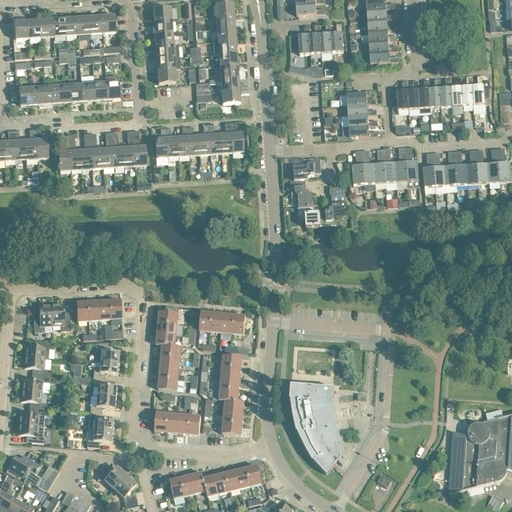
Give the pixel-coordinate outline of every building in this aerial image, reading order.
[(386,6),(385,0),(366,2),(367,12),(386,11),(395,11),(395,5),(386,6)] [(216,19),(233,18),(233,5),(215,7),(216,19)] [(316,12),(315,6),(296,7),(297,18),(325,16),(325,11),(316,12)] [(154,24),(171,23),(170,10),(153,11),(154,24)] [(387,17),(386,11),(367,12),(367,23),(387,22),(396,21),(396,16),(387,17)] [(103,36),(105,35),(115,35),(114,17),(101,18),(103,36)] [(90,36),(103,36),(101,18),(89,19),(90,36)] [(217,32),(234,31),(233,18),(216,19),(217,32)] [(78,37),(90,36),(89,19),(77,20),(78,37)] [(65,38),(78,37),(77,20),(64,21),(65,38)] [(53,39),(65,38),(64,21),(52,22),(53,39)] [(41,40),(53,39),(52,22),(40,23),(41,40)] [(387,27),(387,22),(367,23),(368,34),(388,33),(397,32),(396,27),(387,27)] [(28,41),(41,40),(40,23),(27,24),(28,41)] [(155,36),(172,35),(171,23),(154,24),(155,36)] [(15,42),(25,41),(28,41),(27,24),(14,24),(15,42)] [(332,55),(344,54),(342,26),(336,26),(337,35),(331,36),(332,55)] [(322,56),(320,36),(320,27),(315,28),(315,37),(310,37),(309,37),(311,57),(322,56)] [(322,56),(332,55),(331,36),(331,27),(325,27),(326,36),(320,36),(322,56)] [(309,37),(310,37),(309,28),(304,28),(304,37),(298,38),(299,42),(293,43),(294,59),(300,59),(300,57),(311,57),(309,37)] [(218,44),(235,43),(234,31),(217,32),(218,44)] [(397,43),(397,38),(388,38),(388,33),(368,34),(369,45),(388,43),(388,44),(397,43)] [(156,49),(173,47),(172,35),(155,36),(156,49)] [(214,57),(219,56),(236,55),(235,43),(218,44),(213,44),(214,57)] [(389,49),(388,44),(388,43),(369,45),(370,55),(389,54),(398,54),(398,48),(389,49)] [(179,59),(178,47),(173,47),(156,49),(156,61),(179,59)] [(389,60),(389,54),(370,55),(370,67),(399,65),(399,59),(389,60)] [(220,69),(237,68),(236,55),(219,56),(220,69)] [(157,73),(175,72),(180,71),(179,59),(156,61),(157,73)] [(221,81),(238,80),(237,68),(220,69),(221,81)] [(158,86),(176,85),(175,72),(157,73),(158,86)] [(478,88),(473,88),(472,88),(474,108),(485,107),(483,78),(477,79),(478,88)] [(463,108),(474,108),(472,88),(473,88),(472,79),(467,80),(467,89),(462,89),(461,89),(463,108)] [(221,94),(239,92),(238,80),(221,81),(221,94)] [(452,109),(463,108),(461,89),(462,89),(461,80),(456,80),(456,89),(451,90),(452,109)] [(431,111),(441,110),(440,90),(439,81),(434,82),(435,91),(429,91),(431,111)] [(441,110),(452,109),(451,90),(450,81),(445,81),(446,90),(440,90),(441,110)] [(420,111),(431,111),(429,91),(429,82),(423,83),(424,92),(419,92),(418,92),(420,111)] [(409,112),(420,111),(418,92),(419,92),(418,83),(413,83),(413,92),(408,93),(409,112)] [(107,102),(120,101),(119,84),(106,85),(107,102)] [(396,93),(398,113),(409,112),(408,93),(407,84),(402,84),(403,93),(396,93)] [(95,103),(107,102),(106,85),(93,86),(95,103)] [(82,104),(95,103),(93,86),(81,87),(82,104)] [(58,106),(70,105),(69,87),(56,88),(58,106)] [(70,105),(82,104),(81,87),(69,87),(70,105)] [(58,106),(56,88),(44,89),(45,109),(51,108),(52,106),(58,106)] [(44,89),(32,90),(33,107),(38,107),(40,109),(45,109),(44,89)] [(20,108),(33,107),(32,90),(19,91),(20,108)] [(222,107),(240,105),(239,92),(221,94),(222,107)] [(367,102),(366,95),(347,97),(347,108),(367,107),(376,106),(376,101),(367,102)] [(206,111),(206,104),(210,104),(210,98),(196,98),(197,105),(199,105),(200,111),(206,111)] [(367,112),(367,107),(347,108),(348,119),(368,117),(368,118),(377,117),(376,112),(367,112)] [(368,123),(368,118),(368,117),(348,119),(349,130),(368,128),(368,129),(377,128),(377,123),(368,123)] [(236,136),(236,126),(230,127),(232,155),(243,155),(242,135),(236,136)] [(221,156),(232,155),(230,127),(224,127),(225,137),(220,137),(221,156)] [(199,158),(210,157),(208,128),(203,128),(204,138),(198,138),(199,158)] [(215,137),(214,128),(208,128),(210,157),(221,156),(220,137),(215,137)] [(369,134),(368,129),(368,128),(349,130),(350,141),(378,139),(378,133),(369,134)] [(178,159),(189,158),(187,129),(181,130),(182,139),(176,140),(178,159)] [(193,139),(192,129),(187,129),(189,158),(199,158),(198,138),(193,139)] [(156,160),(167,160),(165,131),(160,131),(161,141),(155,141),(156,160)] [(172,140),(171,131),(165,131),(167,160),(178,159),(176,140),(172,140)] [(41,142),(40,132),(35,133),(37,161),(48,161),(47,153),(51,153),(50,147),(47,148),(47,141),(41,142)] [(26,162),(37,161),(35,133),(29,133),(30,143),(25,143),(26,162)] [(124,169),(135,168),(133,133),(126,134),(128,150),(123,150),(124,169)] [(140,149),(139,133),(133,133),(135,168),(146,168),(145,149),(140,149)] [(4,164),(16,163),(14,134),(8,134),(8,144),(3,145),(4,164)] [(19,143),(19,134),(14,134),(16,163),(26,162),(25,143),(19,143)] [(118,151),(117,134),(111,135),(114,170),(124,169),(123,150),(118,151)] [(103,171),(114,170),(111,135),(105,135),(106,151),(101,152),(103,171)] [(81,172),(92,171),(90,136),(83,137),(84,153),(80,153),(81,172)] [(97,152),(96,136),(90,136),(92,171),(103,171),(101,152),(97,152)] [(75,154),(74,137),(68,138),(70,173),(81,172),(80,153),(75,154)] [(59,174),(70,173),(68,138),(62,138),(63,154),(58,155),(59,174)] [(397,185),(408,184),(405,150),(399,151),(400,165),(396,166),(397,185)] [(413,164),(412,150),(405,150),(408,184),(408,191),(419,190),(419,184),(417,164),(413,164)] [(391,166),(390,151),(384,152),(386,186),(397,185),(396,166),(391,166)] [(489,186),(500,185),(498,151),(491,151),(492,166),(488,166),(489,186)] [(505,165),(504,151),(498,151),(500,185),(511,184),(510,165),(505,165)] [(375,187),(386,186),(384,152),(377,152),(378,167),(374,167),(375,187)] [(484,167),(483,152),(476,153),(479,187),(489,186),(488,166),(484,167)] [(353,188),(364,187),(363,168),(362,153),(356,154),(357,168),(352,169),(353,188)] [(370,167),(369,153),(362,153),(363,168),(364,187),(375,187),(374,167),(370,167)] [(468,187),(479,187),(476,153),(469,153),(471,168),(466,168),(468,187)] [(446,189),(457,188),(455,154),(448,154),(449,169),(445,169),(446,189)] [(462,168),(461,154),(455,154),(457,188),(468,187),(466,168),(462,168)] [(424,190),(435,190),(433,155),(426,156),(428,171),(423,171),(424,190)] [(441,170),(440,155),(433,155),(435,190),(446,189),(445,169),(441,170)] [(293,169),(294,183),(305,182),(305,183),(308,182),(308,179),(310,179),(311,178),(311,176),(321,176),(320,161),(303,162),(304,169),(293,169)] [(306,196),(306,188),(305,183),(305,182),(294,183),(290,183),(291,200),(298,200),(299,210),(298,210),(313,209),(312,195),(306,196)] [(347,219),(345,190),(329,191),(330,197),(331,197),(332,212),(325,213),(326,228),(337,227),(336,220),(347,219)] [(452,198),(442,200),(443,207),(453,205),(452,198)] [(397,201),(387,202),(388,208),(388,210),(398,209),(397,201)] [(313,216),(313,209),(298,210),(299,220),(306,220),(306,230),(320,229),(320,228),(326,228),(325,213),(319,213),(319,215),(313,216)] [(109,303),(110,322),(121,321),(120,302),(109,303)] [(99,323),(110,322),(109,303),(98,304),(99,323)] [(88,323),(99,323),(98,304),(87,305),(88,323)] [(77,324),(88,323),(87,305),(76,305),(76,315),(77,324)] [(64,319),(63,306),(51,307),(52,328),(60,328),(60,334),(70,333),(69,318),(64,319)] [(34,335),(44,334),(44,328),(52,328),(51,307),(38,308),(39,320),(33,320),(34,335)] [(177,327),(177,326),(178,316),(160,314),(158,325),(177,327)] [(210,334),(212,315),(201,314),(199,333),(210,334)] [(222,335),(223,316),(212,315),(210,334),(222,335)] [(233,336),(234,317),(223,316),(222,335),(233,336)] [(244,337),(245,318),(234,317),(233,336),(244,337)] [(176,338),(177,327),(158,325),(157,336),(176,338)] [(117,335),(111,335),(111,341),(118,340),(123,340),(122,335),(122,332),(117,333),(117,335)] [(175,349),(176,338),(157,336),(156,347),(162,348),(175,349)] [(118,365),(119,354),(107,353),(108,345),(96,346),(95,353),(96,353),(95,363),(100,364),(118,365)] [(175,349),(162,348),(161,359),(180,361),(181,350),(175,349)] [(25,349),(24,359),(44,361),(49,362),(50,351),(47,351),(47,350),(25,349)] [(241,371),(242,360),(223,358),(222,369),(241,371)] [(44,361),(24,359),(24,370),(43,372),(44,361)] [(179,372),(180,361),(161,359),(160,370),(179,372)] [(117,377),(118,365),(100,364),(99,369),(94,369),(93,374),(93,380),(105,381),(105,375),(117,377)] [(240,382),(241,371),(222,369),(221,380),(240,382)] [(178,383),(179,372),(160,370),(159,381),(178,383)] [(115,400),(116,389),(104,388),(105,381),(93,380),(92,387),(97,388),(96,398),(115,400)] [(239,393),(240,382),(221,380),(220,391),(239,393)] [(177,394),(178,383),(159,381),(158,392),(177,394)] [(41,395),(42,384),(22,382),(21,393),(41,395)] [(297,434),(305,450),(313,463),(313,462),(326,476),(338,464),(343,468),(332,399),(333,399),(334,390),(291,386),(290,401),(291,401),(293,420),(297,434)] [(350,400),(358,399),(356,390),(348,391),(350,400)] [(238,404),(239,393),(220,391),(219,402),(238,404)] [(40,405),(41,395),(21,393),(21,404),(40,405)] [(114,411),(115,400),(96,398),(96,408),(90,408),(90,415),(102,416),(102,410),(114,411)] [(243,415),(244,404),(238,404),(219,402),(219,403),(225,403),(224,414),(243,415)] [(79,413),(80,405),(71,404),(71,412),(79,413)] [(242,427),(243,415),(224,414),(223,425),(242,427)] [(44,428),(44,418),(41,418),(41,417),(19,415),(18,426),(38,428),(44,428)] [(112,434),(113,423),(101,422),(102,416),(90,415),(89,421),(90,421),(89,432),(93,432),(112,434)] [(166,434),(167,416),(156,415),(155,433),(166,434)] [(177,435),(178,417),(167,416),(166,434),(177,435)] [(188,436),(190,418),(178,417),(177,435),(188,436)] [(511,417),(476,426),(473,427),(470,430),(468,435),(468,439),(456,435),(455,443),(453,449),(452,456),(454,457),(453,473),(450,474),(451,480),(452,487),(452,495),(448,496),(498,484),(500,484),(503,482),(506,478),(507,475),(506,471),(511,472),(511,417)] [(199,437),(199,435),(201,419),(190,418),(188,436),(199,437)] [(241,438),(242,427),(223,425),(222,436),(241,438)] [(37,438),(39,438),(43,439),(44,428),(38,428),(18,426),(17,437),(37,439),(37,438)] [(111,445),(112,434),(93,432),(92,443),(87,442),(87,449),(98,450),(99,444),(111,445)] [(28,487),(30,485),(36,488),(39,483),(40,481),(33,477),(39,467),(22,457),(19,462),(14,459),(8,470),(23,480),(24,479),(25,480),(24,482),(23,484),(24,485),(28,487)] [(53,484),(59,474),(49,468),(43,478),(53,484)] [(251,489),(252,488),(262,486),(257,468),(247,470),(251,489)] [(114,491),(126,478),(116,469),(107,479),(105,477),(105,470),(99,469),(98,482),(104,482),(114,491)] [(240,491),(251,489),(247,470),(236,473),(240,491)] [(230,494),(240,491),(236,473),(225,476),(230,494)] [(208,499),(204,481),(202,475),(191,478),(196,496),(206,493),(207,499),(208,499)] [(219,496),(230,494),(225,476),(214,478),(219,496)] [(11,486),(12,483),(14,481),(7,477),(4,482),(8,484),(11,486)] [(387,490),(391,484),(381,477),(377,484),(387,490)] [(50,489),(53,484),(43,478),(40,481),(39,483),(50,489)] [(127,498),(126,497),(135,487),(126,478),(114,491),(123,500),(125,505),(137,502),(135,496),(127,498)] [(185,499),(196,496),(191,478),(180,480),(185,499)] [(208,499),(219,496),(214,478),(204,481),(208,499)] [(22,489),(24,485),(23,484),(15,479),(14,481),(12,483),(22,489)] [(174,501),(184,499),(185,499),(180,480),(169,483),(174,501)] [(47,494),(50,489),(39,483),(36,488),(47,494)] [(11,500),(15,494),(9,490),(5,497),(5,496),(0,504),(0,511),(8,511),(14,502),(11,500)] [(68,508),(74,498),(67,493),(61,504),(68,508)] [(75,511),(78,511),(84,503),(74,498),(68,508),(75,511)] [(493,511),(498,511),(501,508),(504,505),(494,498),(487,508),(493,511)] [(53,511),(59,502),(53,499),(45,511),(53,511)] [(20,511),(24,507),(14,502),(8,511),(20,511)] [(126,511),(128,511),(138,509),(137,502),(125,505),(126,511)] [(87,511),(90,507),(84,503),(78,511),(87,511)]
